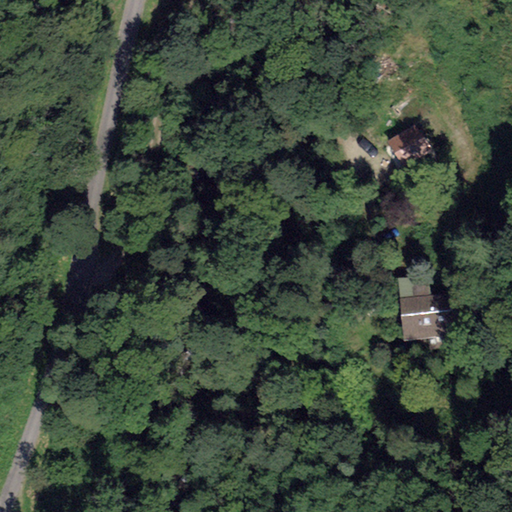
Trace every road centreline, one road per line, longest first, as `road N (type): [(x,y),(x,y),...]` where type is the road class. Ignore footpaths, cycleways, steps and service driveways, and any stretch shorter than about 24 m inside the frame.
road 1 (unclassified): [(138,0),(113,119),(0,505)]
road 2 (track): [(60,299),(138,204),(187,0)]
road 3 (track): [(297,0),(311,11),(363,202),(374,310)]
